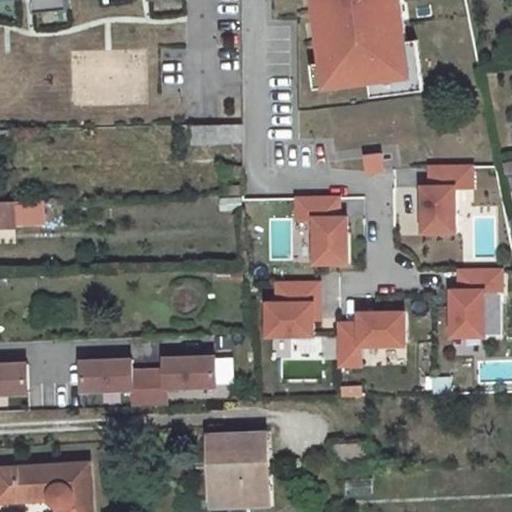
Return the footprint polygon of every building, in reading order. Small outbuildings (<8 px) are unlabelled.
[(68,0),(34,0),(35,12),(70,8),(68,0)] [(418,0),(320,0),(334,108),(431,96),(418,0)] [(38,13),(39,27),(66,26),(65,11),(38,13)] [(160,57),(162,95),(183,94),(182,56),(160,57)] [(243,123),(179,125),(179,133),(192,133),(192,146),(243,143),(243,123)] [(11,130),(0,130),(0,139),(11,139),(11,130)] [(362,156),(365,175),(384,172),(381,153),(362,156)] [(426,185),(415,186),(418,238),(456,236),(454,190),(474,189),(473,164),(425,166),(426,185)] [(243,168),(222,169),(223,178),(244,177),(243,168)] [(244,187),(224,188),(224,197),(245,196),(244,187)] [(295,266),(346,267),(346,196),(293,196),(293,222),(309,222),(309,238),(296,238),(295,266)] [(0,223),(41,223),(41,202),(0,201),(0,223)] [(456,291),(445,291),(446,340),(502,340),(501,268),(456,268),(456,291)] [(261,302),(263,341),(322,338),(319,280),(272,282),(273,302),(261,302)] [(405,313),(334,317),(337,370),(362,369),(361,353),(407,350),(405,313)] [(215,357),(164,359),(165,369),(166,389),(216,387),(215,357)] [(132,360),(81,363),(82,393),(133,390),(132,370),(132,360)] [(28,363),(0,364),(0,394),(29,393),(28,363)] [(165,369),(132,370),(133,390),(134,405),(166,404),(166,389),(165,369)] [(425,377),(424,392),(448,393),(449,379),(425,377)] [(340,387),(340,398),(362,398),(362,387),(340,387)] [(266,434),(212,436),(213,458),(222,457),(223,474),(223,505),(269,503),(266,434)] [(369,442),(333,445),(335,464),(370,461),(369,442)] [(222,457),(213,458),(213,475),(214,505),(223,505),(223,474),(222,457)] [(92,511),(90,463),(0,469),(0,502),(52,499),(59,503),(59,511),(92,511)]
